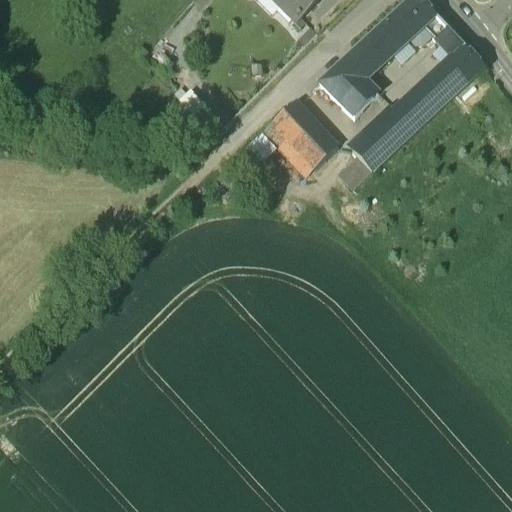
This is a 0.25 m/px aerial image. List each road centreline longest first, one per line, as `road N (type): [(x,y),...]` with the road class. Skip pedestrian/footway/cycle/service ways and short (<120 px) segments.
road 1 (track): [(0,132),(141,126),(216,154),(0,368)]
road 2 (residential): [(376,0),(216,154)]
